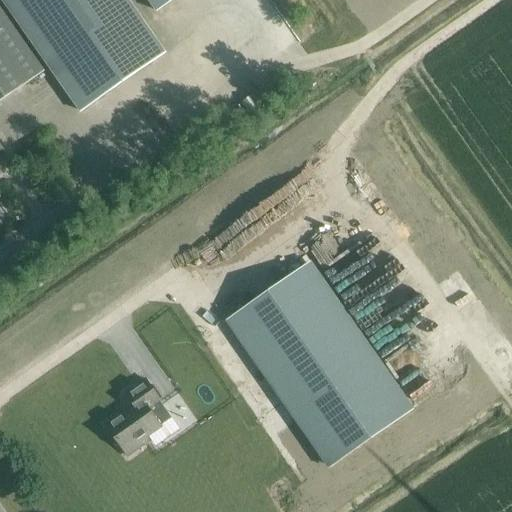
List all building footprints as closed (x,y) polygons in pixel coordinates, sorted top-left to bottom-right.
[(162,55),(123,0),(4,0),(82,110),(162,55)] [(172,0),(148,0),(156,11),(172,0)] [(0,102),(44,72),(0,9),(0,102)] [(24,156),(41,193),(61,185),(44,147),(24,156)] [(99,168),(115,161),(109,147),(93,153),(99,168)] [(336,234),(315,247),(405,400),(427,388),(336,234)] [(330,465),(409,410),(309,266),(230,322),(330,465)] [(443,367),(459,354),(452,344),(435,357),(443,367)] [(170,418),(159,402),(160,401),(146,380),(125,394),(134,406),(105,426),(118,444),(116,445),(123,454),(124,453),(127,457),(149,441),(145,435),(158,426),(160,427),(160,426),(159,425),(170,418)]
